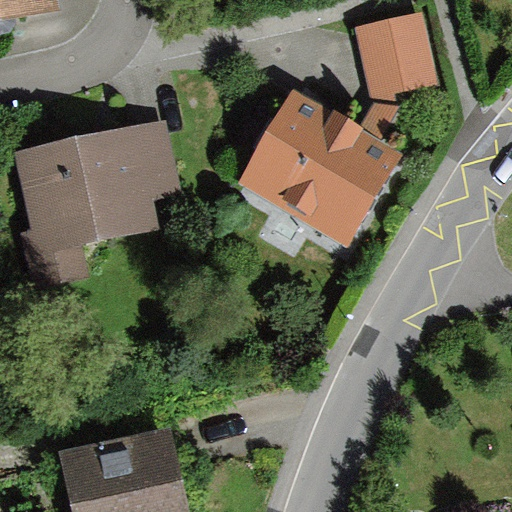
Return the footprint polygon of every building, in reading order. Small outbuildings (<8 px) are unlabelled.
[(0,0),(0,21),(53,12),(50,0),(0,0)] [(441,80),(423,10),(355,28),(373,98),(396,92),(441,80)] [(361,126),(296,88),(242,182),(351,244),(405,151),(383,138),(361,126)] [(396,92),(373,98),(374,103),(361,126),(383,138),(401,106),(396,92)] [(165,120),(14,156),(32,228),(17,231),(31,290),(95,274),(88,245),(163,227),(156,197),(183,191),(165,120)] [(190,511),(171,426),(60,452),(74,511),(190,511)]
